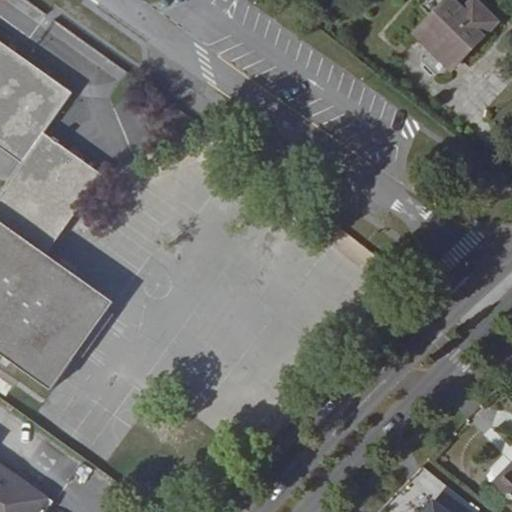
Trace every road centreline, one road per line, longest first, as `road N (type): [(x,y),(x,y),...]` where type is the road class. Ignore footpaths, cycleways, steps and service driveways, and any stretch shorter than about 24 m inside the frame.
road 1 (tertiary): [(511,259),(257,511)]
road 2 (tertiary): [(308,511),(511,304)]
